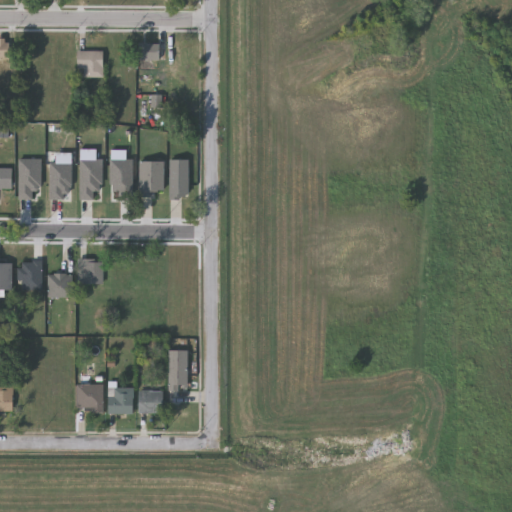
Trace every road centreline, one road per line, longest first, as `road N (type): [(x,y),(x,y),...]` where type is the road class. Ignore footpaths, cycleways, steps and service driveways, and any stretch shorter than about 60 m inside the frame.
road 1 (residential): [(212,0),(213,445)]
road 2 (residential): [(213,234),(0,232)]
road 3 (residential): [(213,445),(0,444)]
road 4 (residential): [(212,21),(0,19)]
